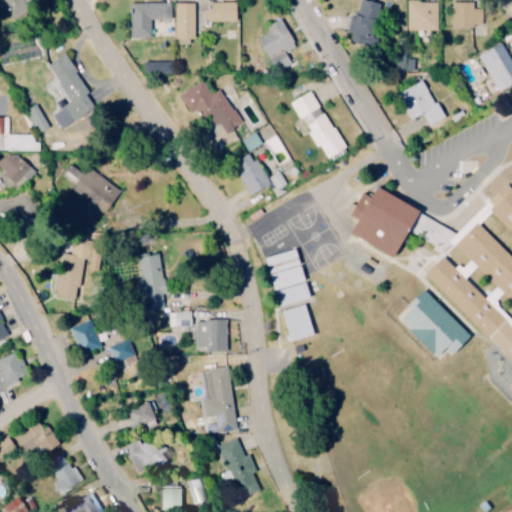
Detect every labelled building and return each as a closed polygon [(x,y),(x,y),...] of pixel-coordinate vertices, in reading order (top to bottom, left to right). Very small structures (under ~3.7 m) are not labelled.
[(356,0),(355,43),(377,44),(378,1),(361,0),(356,0)] [(172,18),(171,1),(131,3),(131,37),(152,36),(152,19),(172,18)] [(237,1),(209,2),(209,21),(238,20),(237,1)] [(408,30),(438,30),(438,1),(409,1),(408,30)] [(195,42),(196,3),(176,2),(176,42),(195,42)] [(484,25),(483,3),(453,4),(454,27),(484,25)] [(267,25),(270,32),(260,37),(275,71),(292,63),(286,50),(296,46),(283,18),(267,25)] [(480,55),(500,91),(511,84),(511,58),(503,42),(480,55)] [(49,64),(73,102),(54,113),(63,129),(99,107),(66,53),(49,64)] [(144,61),(145,73),(172,72),(172,60),(144,61)] [(411,119),(423,113),(428,125),(443,119),(425,80),(398,92),(411,119)] [(211,95),(204,81),(181,92),(191,113),(200,109),(204,116),(216,110),(213,104),(224,98),(220,90),(211,95)] [(294,100),(326,160),(345,149),(313,90),(294,100)] [(41,132),(50,127),(38,104),(27,110),(35,126),(37,125),(41,132)] [(263,143),(256,131),(242,139),(249,151),(263,143)] [(40,150),(40,141),(34,141),(34,134),(8,133),(8,150),(40,150)] [(0,167),(20,186),(35,170),(14,150),(0,163),(0,167)] [(252,195),(271,184),(253,152),(234,162),(252,195)] [(74,188),(109,209),(121,189),(73,159),(63,176),(77,184),(74,188)] [(487,205),(511,230),(511,256),(479,222),(455,245),(469,258),(458,270),(444,257),(427,274),(511,360),(511,326),(491,305),(502,293),(511,302),(511,186),(509,183),(487,205)] [(425,210),(379,186),(373,197),(365,192),(353,213),(360,217),(351,232),(398,258),(425,210)] [(311,299),(299,249),(268,256),(280,306),(311,299)] [(56,296),(80,298),(84,255),(64,253),(63,269),(58,269),(56,296)] [(139,256),(144,311),(166,309),(161,254),(139,256)] [(473,336),(426,291),(400,318),(440,356),(449,347),(456,354),(473,336)] [(316,334),(307,304),(283,311),(293,341),(316,334)] [(169,326),(191,326),(191,311),(169,311),(169,326)] [(0,340),(9,337),(0,315),(0,340)] [(228,351),(227,319),(194,320),(195,347),(207,346),(207,351),(228,351)] [(73,326),(80,353),(100,348),(94,320),(73,326)] [(108,346),(116,365),(137,357),(129,338),(108,346)] [(204,370),(208,398),(204,398),(206,417),(217,416),(219,433),(238,430),(230,366),(204,370)] [(131,409),(135,426),(157,420),(152,403),(131,409)] [(50,437),(39,421),(17,435),(28,452),(50,437)] [(124,447),(142,473),(156,464),(159,469),(167,464),(146,432),(124,447)] [(49,454),(64,444),(57,433),(42,442),(49,454)] [(0,441),(0,454),(4,459),(18,448),(8,435),(0,441)] [(79,483),(64,454),(50,461),(60,479),(55,482),(60,493),(79,483)] [(180,486),(161,486),(161,505),(180,505),(180,486)] [(69,504),(73,511),(97,511),(102,510),(92,491),(69,504)] [(25,511),(33,507),(24,493),(4,505),(8,511),(25,511)]
